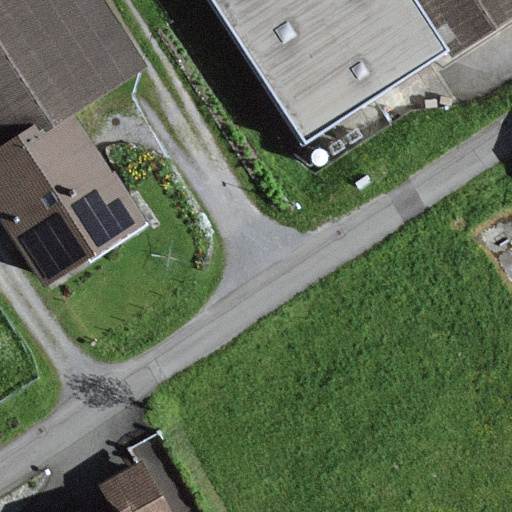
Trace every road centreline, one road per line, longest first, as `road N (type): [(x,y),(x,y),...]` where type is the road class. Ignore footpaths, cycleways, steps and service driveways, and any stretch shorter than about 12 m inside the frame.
road 1 (residential): [(511,131),(0,480)]
road 2 (track): [(292,280),(116,0)]
road 3 (track): [(103,409),(0,266)]
